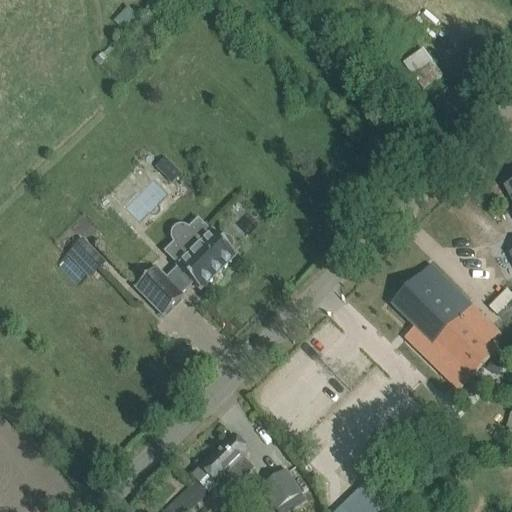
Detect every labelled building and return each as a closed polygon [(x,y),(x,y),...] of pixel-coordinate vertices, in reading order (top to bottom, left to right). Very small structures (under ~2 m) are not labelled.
[(425,49),(405,63),(424,91),(444,77),(425,49)] [(440,111),(458,97),(450,88),(433,101),(440,111)] [(507,193),(498,197),(510,220),(511,218),(511,255),(510,256),(511,259),(511,186),(505,190),(507,193)] [(212,235),(205,228),(171,261),(178,268),(178,269),(179,270),(167,282),(156,270),(136,290),(164,318),(184,299),(181,296),(193,284),(201,293),(236,258),(231,252),(233,247),(232,243),(228,239),(224,238),(218,240),(213,234),(212,235)] [(88,277),(103,264),(84,244),(69,258),(88,277)] [(393,307),(421,335),(412,345),(460,392),(494,357),(496,354),(488,346),(497,336),(431,270),(421,280),(421,279),(393,307)] [(511,299),(511,294),(506,289),(489,308),(497,316),(511,299)] [(233,438),(200,470),(216,487),(217,486),(227,495),(251,472),(242,462),(249,455),(233,438)] [(442,443),(429,451),(435,459),(447,451),(442,443)] [(292,511),(306,503),(302,496),(286,472),(261,489),(276,511),(292,511)] [(369,480),(335,511),(383,511),(392,504),(369,480)] [(193,483),(163,511),(189,511),(195,507),(207,495),(195,482),(193,483)] [(227,511),(210,495),(193,511),(227,511)]
